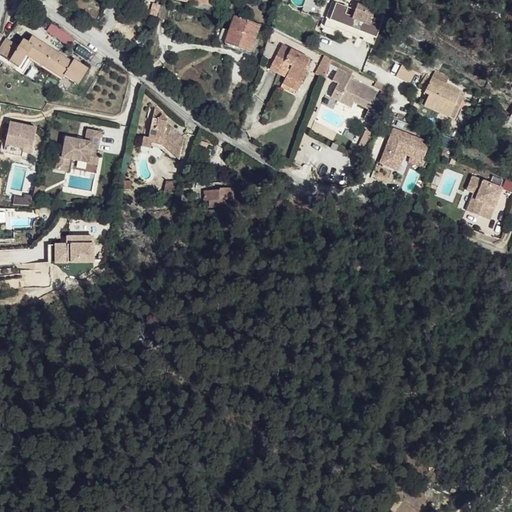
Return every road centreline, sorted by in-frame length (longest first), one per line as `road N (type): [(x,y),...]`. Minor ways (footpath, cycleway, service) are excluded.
road 1 (residential): [(511,253),(251,152),(46,0)]
road 2 (unknown): [(354,192),(398,74)]
